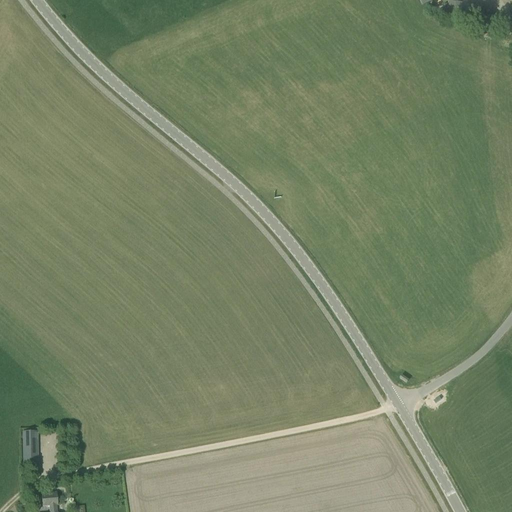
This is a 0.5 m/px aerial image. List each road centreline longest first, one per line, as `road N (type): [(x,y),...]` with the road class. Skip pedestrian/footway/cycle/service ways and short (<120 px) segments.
road 1 (tertiary): [(400,406),(282,232),(117,87),(36,0)]
road 2 (track): [(400,406),(58,476),(2,511)]
road 3 (unclassified): [(400,406),(467,367),(511,322)]
road 4 (tertiary): [(459,511),(400,406)]
